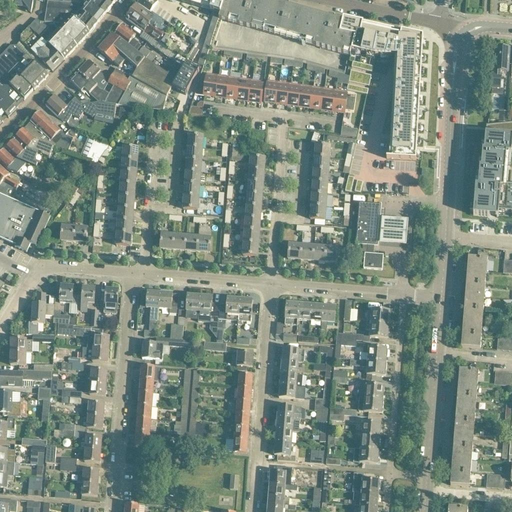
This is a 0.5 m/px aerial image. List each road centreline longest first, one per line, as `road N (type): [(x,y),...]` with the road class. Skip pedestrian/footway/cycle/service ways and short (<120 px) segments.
road 1 (residential): [(113,511),(131,274)]
road 2 (residential): [(255,511),(272,285)]
road 3 (residential): [(448,237),(453,75),(462,36)]
road 4 (residential): [(125,0),(0,142)]
road 5 (residential): [(391,474),(406,297)]
road 6 (residential): [(0,331),(46,269),(131,274)]
road 7 (residential): [(406,297),(272,285)]
road 8 (residential): [(141,274),(272,285)]
